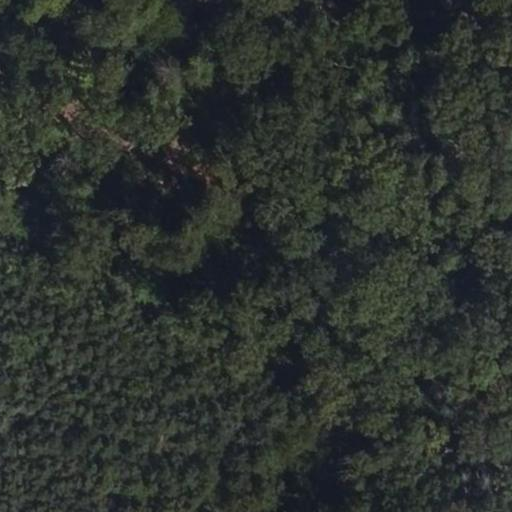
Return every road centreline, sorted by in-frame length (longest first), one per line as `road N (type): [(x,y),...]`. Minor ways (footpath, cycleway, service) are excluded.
road 1 (track): [(0,238),(330,404),(468,57)]
road 2 (track): [(468,57),(327,34),(214,0)]
